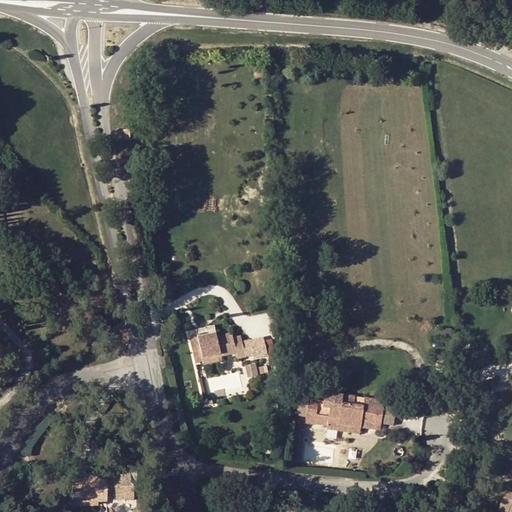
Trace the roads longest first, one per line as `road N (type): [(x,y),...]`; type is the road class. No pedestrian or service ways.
road 1 (residential): [(72,45),(134,335),(149,365)]
road 2 (tertiary): [(205,15),(391,35),(511,69)]
road 3 (residential): [(438,428),(433,468),(405,482),(341,488),(176,471)]
road 4 (residential): [(149,365),(102,110)]
road 5 (residential): [(0,459),(65,386),(93,372),(149,365)]
road 6 (residential): [(102,110),(114,63),(129,43),(173,17)]
